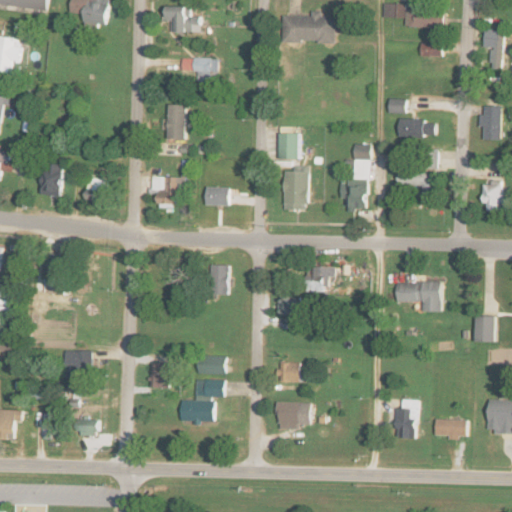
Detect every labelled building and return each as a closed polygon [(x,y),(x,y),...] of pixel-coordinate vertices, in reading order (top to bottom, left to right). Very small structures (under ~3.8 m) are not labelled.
[(52,0),(0,0),(0,4),(50,12),(52,0)] [(87,23),(111,26),(113,0),(75,0),(74,12),(88,14),(87,23)] [(386,17),(407,18),(407,4),(386,3),(386,17)] [(175,32),(204,33),(205,17),(194,17),(194,7),(167,6),(166,21),(176,21),(175,32)] [(448,29),(448,10),(408,9),(408,27),(448,29)] [(339,43),(339,17),(325,16),(326,11),(315,11),(315,16),(286,16),(286,42),(339,43)] [(487,48),(494,48),(493,69),(505,69),(507,30),(488,29),(487,48)] [(25,48),(18,46),(19,39),(1,35),(0,38),(0,70),(13,73),(16,60),(22,62),(25,48)] [(424,56),(445,56),(445,43),(424,43),(424,56)] [(220,81),(221,59),(185,58),(185,71),(200,71),(199,80),(220,81)] [(0,123),(4,124),(9,92),(0,90),(0,123)] [(410,99),(393,98),(393,112),(410,113),(410,99)] [(171,140),(189,140),(190,105),(172,104),(171,140)] [(505,107),(488,106),(487,115),(483,115),(482,126),(487,126),(486,140),(504,140),(505,107)] [(440,121),(403,120),(403,137),(439,138),(440,121)] [(283,159),(302,159),(302,133),(283,133),(283,159)] [(357,181),(344,181),(343,199),(350,199),(349,210),(371,211),(373,144),(358,144),(357,181)] [(65,196),(67,164),(47,163),(46,195),(65,196)] [(312,210),(313,166),(298,166),(297,172),(288,171),(288,209),(312,210)] [(425,185),(425,200),(439,200),(438,170),(399,171),(400,186),(425,185)] [(188,177),(154,177),(154,194),(163,194),(163,208),(182,208),(183,185),(188,185),(188,177)] [(90,205),(110,206),(111,179),(91,178),(90,205)] [(505,182),(488,182),(488,211),(505,211),(505,182)] [(209,205),(233,206),(234,188),(210,187),(209,205)] [(68,282),(69,256),(50,255),(49,281),(68,282)] [(232,295),(233,265),(214,265),(214,295),(232,295)] [(338,277),(338,267),(310,266),(310,292),(329,293),(330,277),(338,277)] [(399,283),(400,302),(425,302),(425,312),(444,312),(444,282),(399,283)] [(304,297),(285,298),(285,316),(305,315),(304,297)] [(499,316),(479,316),(478,343),(498,343),(499,316)] [(22,353),(23,338),(3,337),(2,352),(22,353)] [(94,351),(68,351),(69,378),(95,378),(94,351)] [(229,374),(229,356),(201,355),(201,373),(229,374)] [(303,381),(304,363),(281,362),(281,381),(303,381)] [(173,363),(154,363),(154,388),(173,388),(173,363)] [(228,380),(199,380),(198,401),(185,400),(184,422),(218,423),(219,398),(227,398),(228,380)] [(400,409),(398,439),(419,440),(420,400),(405,400),(405,409),(400,409)] [(511,400),(492,400),(491,433),(511,433),(511,400)] [(314,428),(314,403),(279,402),(279,416),(283,416),(282,427),(314,428)] [(25,421),(25,411),(1,410),(0,439),(17,440),(18,421),(25,421)] [(59,439),(60,414),(45,414),(45,438),(59,439)] [(438,435),(453,435),(452,438),(470,438),(470,420),(438,419),(438,435)] [(102,435),(102,421),(83,420),(83,434),(102,435)]
